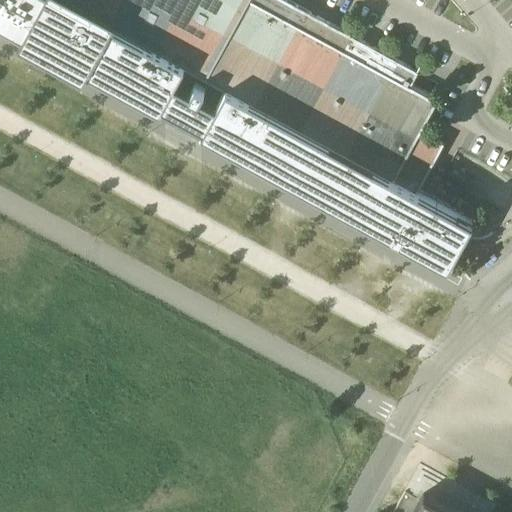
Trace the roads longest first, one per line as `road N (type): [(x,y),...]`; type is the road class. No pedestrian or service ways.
road 1 (track): [(511,477),(0,203)]
road 2 (unclassified): [(447,359),(401,420),(352,511)]
